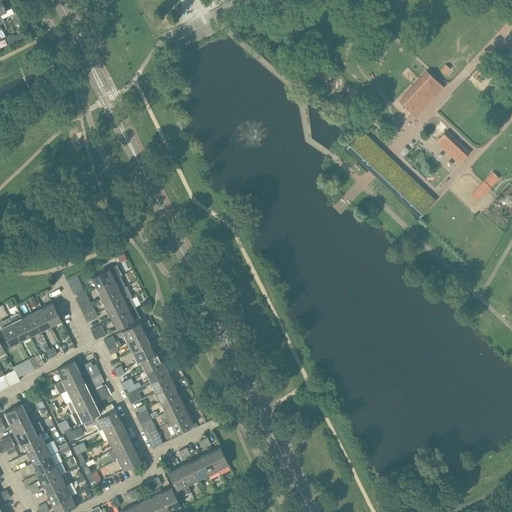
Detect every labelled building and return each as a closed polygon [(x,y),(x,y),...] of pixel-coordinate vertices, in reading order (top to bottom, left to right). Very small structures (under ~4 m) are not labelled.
[(0,0),(0,23),(4,22),(2,18),(14,13),(7,0),(0,0)] [(25,36),(22,32),(15,35),(14,33),(6,38),(9,44),(25,36)] [(446,64),(440,70),(445,74),(450,68),(446,64)] [(427,71),(399,100),(412,113),(440,84),(427,71)] [(473,77),(476,80),(482,74),(479,71),(473,77)] [(446,131),(439,139),(457,155),(464,148),(446,131)] [(382,154),(361,134),(347,149),(368,169),(372,165),(382,154)] [(375,168),(380,173),(377,177),(418,216),(432,202),(385,157),(382,154),(372,165),(375,168)] [(496,181),(490,175),(484,181),(490,187),(496,181)] [(485,192),(479,187),(473,193),(479,198),(485,192)] [(92,277),(97,287),(114,279),(122,275),(116,265),(90,277),(90,278),(92,277)] [(114,279),(97,287),(102,298),(119,289),(125,286),(120,276),(122,275),(114,279)] [(131,294),(127,285),(125,286),(119,289),(102,298),(107,308),(124,299),(132,296),(131,294)] [(75,298),(77,302),(88,297),(86,293),(78,296),(75,298)] [(137,306),(132,296),(124,299),(107,308),(112,318),(129,309),(129,310),(135,307),(137,306)] [(53,302),(42,308),(51,325),(62,320),(53,302)] [(129,309),(112,318),(117,329),(135,320),(140,317),(135,307),(129,310),(129,309)] [(41,331),(51,325),(42,308),(32,313),(41,331)] [(11,323),(20,341),(30,336),(22,318),(19,313),(9,318),(11,323)] [(30,336),(41,331),(32,313),(22,318),(19,313),(22,318),(30,336)] [(127,341),(145,332),(139,322),(120,331),(121,332),(122,331),(127,341)] [(0,333),(0,340),(4,348),(9,345),(10,347),(11,347),(10,345),(20,341),(11,323),(1,328),(3,332),(0,333)] [(106,334),(101,324),(90,329),(95,339),(106,334)] [(132,351),(150,342),(145,332),(127,341),(132,351)] [(132,351),(137,362),(140,361),(155,353),(158,351),(161,350),(159,346),(156,339),(150,342),(132,351)] [(114,343),(107,346),(108,350),(116,346),(120,344),(118,340),(114,342),(114,343)] [(140,361),(145,370),(163,362),(158,351),(155,353),(140,361)] [(33,356),(29,358),(33,366),(34,369),(38,367),(33,356)] [(30,371),(34,369),(33,366),(29,358),(25,360),(30,371)] [(62,380),(80,371),(74,360),(57,369),(62,380)] [(150,381),(168,372),(163,362),(145,370),(150,381)] [(96,363),(93,365),(85,369),(87,372),(98,367),(96,363)] [(20,380),(14,370),(11,371),(12,374),(12,375),(16,382),(20,380)] [(67,390),(85,382),(80,371),(62,380),(54,384),(59,394),(67,390)] [(155,391),(173,382),(168,372),(150,381),(155,391)] [(90,392),(85,382),(67,390),(72,400),(90,392)] [(140,385),(138,382),(127,388),(129,391),(136,387),(140,385)] [(160,401),(178,392),(173,382),(155,391),(160,401)] [(95,389),(97,393),(107,388),(106,384),(103,385),(95,389)] [(77,411),(95,402),(90,392),(72,400),(77,411)] [(183,403),(178,392),(160,401),(165,412),(183,403)] [(33,411),(28,401),(3,413),(3,414),(4,413),(9,423),(27,414),(33,411)] [(83,421),(99,413),(101,416),(107,413),(105,409),(100,412),(95,402),(77,411),(82,421),(83,421)] [(183,403),(165,412),(170,422),(188,413),(183,403)] [(146,408),(139,412),(136,413),(137,417),(148,412),(146,408)] [(100,423),(103,429),(121,420),(115,409),(110,412),(107,413),(101,416),(99,413),(83,421),(86,427),(100,423)] [(170,422),(176,433),(189,426),(191,429),(198,426),(196,422),(193,424),(188,413),(170,422)] [(9,423),(14,433),(32,424),(27,414),(9,423)] [(108,439),(126,430),(121,420),(103,429),(108,439)] [(14,433),(20,444),(41,433),(40,433),(44,431),(39,421),(32,425),(32,424),(14,433)] [(58,424),(61,431),(66,429),(62,422),(58,424)] [(73,429),(71,430),(70,427),(64,430),(70,441),(77,437),(73,429)] [(160,435),(156,429),(149,432),(146,434),(153,448),(163,443),(160,435)] [(131,440),(126,430),(108,439),(113,449),(131,440)] [(28,453),(46,444),(41,433),(20,444),(23,442),(28,453)] [(118,459),(136,450),(131,440),(113,449),(118,459)] [(77,454),(81,452),(87,449),(83,442),(73,447),(77,454)] [(46,444),(28,453),(33,463),(51,454),(46,444)] [(220,447),(210,452),(218,470),(229,465),(220,445),(219,446),(220,447)] [(141,460),(136,450),(118,459),(123,470),(142,460),(141,460)] [(199,457),(208,475),(218,470),(210,452),(199,457)] [(33,463),(38,473),(56,464),(51,454),(33,463)] [(208,475),(199,457),(189,462),(198,480),(208,475)] [(188,485),(198,480),(189,462),(179,467),(188,485)] [(56,464),(38,473),(43,483),(61,474),(56,464)] [(179,467),(168,472),(177,490),(180,496),(191,491),(188,485),(179,467)] [(48,493),(66,485),(61,474),(43,483),(48,493)] [(71,495),(66,485),(48,493),(53,504),(71,495)] [(171,487),(161,492),(169,509),(180,504),(171,485),(170,486),(171,487)] [(85,489),(90,499),(93,497),(89,487),(85,489)] [(163,511),(169,509),(161,492),(150,497),(157,511),(163,511)] [(63,511),(76,506),(71,495),(53,504),(56,511),(63,511)] [(140,502),(145,511),(157,511),(150,497),(140,502)] [(145,511),(140,502),(130,507),(132,511),(145,511)]
